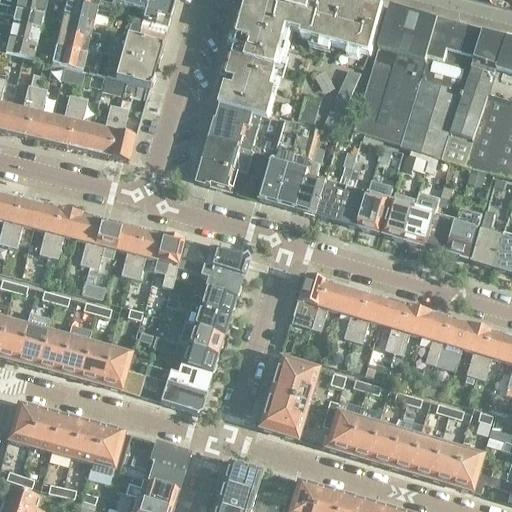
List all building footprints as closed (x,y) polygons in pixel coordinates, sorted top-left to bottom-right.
[(0,0),(0,8),(16,12),(43,18),(47,3),(33,0),(0,0)] [(66,0),(66,3),(96,11),(98,11),(109,14),(110,8),(112,0),(66,0)] [(112,0),(112,6),(113,6),(126,10),(128,0),(112,0)] [(128,0),(126,10),(135,12),(134,21),(132,20),(127,40),(137,43),(140,31),(144,15),(148,0),(128,0)] [(148,0),(144,15),(140,31),(137,43),(156,48),(161,50),(166,30),(174,0),(148,0)] [(292,0),(258,0),(259,1),(254,0),(248,0),(227,80),(236,82),(234,91),(225,89),(220,108),(221,108),(255,117),(269,121),(276,91),(279,83),(284,84),(290,65),(285,63),(293,33),(303,36),(302,40),(371,59),(384,10),(348,0),(292,0)] [(66,3),(62,19),(93,27),(105,30),(107,20),(95,17),(96,11),(66,3)] [(0,15),(14,19),(12,26),(39,33),(43,18),(16,12),(0,8),(0,15)] [(391,11),(355,135),(402,148),(401,151),(466,170),(508,44),(464,32),(391,11)] [(62,19),(59,35),(89,42),(102,46),(105,30),(93,27),(62,19)] [(0,39),(8,41),(36,47),(39,33),(12,26),(10,34),(0,31),(0,39)] [(59,35),(55,51),(86,58),(99,62),(102,46),(89,42),(59,35)] [(106,35),(96,78),(114,83),(126,86),(137,89),(149,93),(161,50),(156,48),(137,43),(127,40),(126,40),(126,41),(106,35)] [(0,55),(26,61),(27,61),(32,62),(36,47),(8,41),(0,39),(0,55)] [(511,42),(509,41),(508,44),(466,170),(471,171),(484,175),(511,181),(511,42)] [(55,51),(51,67),(55,68),(55,69),(96,78),(99,62),(86,58),(55,51)] [(81,89),(84,76),(64,71),(61,84),(81,89)] [(349,73),(333,110),(344,114),(361,76),(349,73)] [(0,82),(0,133),(5,135),(11,109),(0,106),(5,84),(0,82)] [(111,97),(120,99),(123,87),(114,84),(111,97)] [(134,101),(137,89),(126,86),(123,98),(134,101)] [(11,109),(5,135),(25,140),(37,92),(28,89),(22,112),(11,109)] [(41,116),(46,94),(37,92),(25,140),(46,145),(52,119),(41,116)] [(78,102),(68,99),(63,121),(52,119),(46,145),(67,150),(78,102)] [(305,100),(303,107),(319,111),(321,104),(305,100)] [(120,112),(108,160),(129,165),(135,139),(130,138),(123,136),(131,103),(123,101),(120,112)] [(78,102),(67,150),(87,155),(94,129),(82,126),(88,104),(78,102)] [(317,119),(319,111),(303,107),(301,115),(317,119)] [(211,139),(212,141),(212,142),(231,147),(246,151),(252,129),(255,117),(226,109),(221,108),(215,130),(213,132),(211,139)] [(94,129),(87,155),(108,160),(120,112),(109,109),(104,131),(94,129)] [(341,120),(344,114),(333,110),(331,116),(341,120)] [(315,127),(317,119),(301,115),(299,123),(315,127)] [(339,126),(341,120),(331,116),(328,121),(339,126)] [(339,126),(328,121),(325,127),(336,132),(339,126)] [(282,123),(270,163),(290,169),(309,174),(312,164),(313,164),(321,133),(282,123)] [(351,123),(348,132),(354,134),(357,125),(351,123)] [(336,132),(325,127),(323,133),(331,135),(335,136),(336,132)] [(208,154),(207,160),(240,170),(246,151),(239,150),(231,147),(212,142),(211,145),(209,146),(207,153),(208,154)] [(381,151),(377,165),(387,168),(391,154),(381,151)] [(309,174),(298,213),(317,218),(318,217),(326,190),(327,184),(317,181),(321,166),(325,155),(316,152),(313,164),(312,164),(309,174)] [(429,162),(410,157),(407,167),(426,173),(429,162)] [(348,159),(341,180),(350,183),(350,182),(356,163),(356,162),(348,159)] [(240,170),(207,160),(203,174),(201,175),(199,181),(200,183),(199,185),(206,187),(206,188),(211,190),(212,189),(234,195),(240,170)] [(265,179),(259,202),(279,208),(290,169),(270,163),(267,173),(265,179)] [(362,165),(356,163),(350,182),(356,184),(362,165)] [(449,169),(430,164),(427,175),(446,181),(449,169)] [(290,169),(279,208),(298,213),(309,174),(290,169)] [(265,179),(267,173),(258,170),(256,177),(265,179)] [(366,202),(359,229),(362,230),(363,232),(368,233),(370,233),(380,236),(382,230),(382,231),(389,208),(388,208),(399,173),(390,170),(379,206),(378,205),(379,202),(372,200),(371,203),(366,202)] [(480,190),(484,175),(471,171),(467,186),(480,190)] [(250,199),(259,202),(264,184),(255,181),(250,199)] [(508,186),(497,183),(494,193),(506,196),(508,186)] [(326,190),(318,217),(320,218),(321,219),(326,221),(329,220),(337,223),(345,195),(336,192),(336,189),(329,187),(328,190),(326,190)] [(455,193),(445,190),(441,205),(450,208),(455,193)] [(345,195),(337,223),(348,226),(348,227),(355,229),(357,229),(359,229),(366,202),(364,201),(365,198),(358,196),(357,199),(345,195)] [(0,196),(0,224),(3,226),(0,237),(0,247),(7,250),(19,201),(0,196)] [(386,233),(384,236),(394,239),(395,241),(401,243),(402,242),(405,243),(412,216),(410,215),(411,212),(404,210),(403,213),(401,212),(405,199),(396,196),(392,209),(386,233)] [(19,201),(7,250),(16,252),(22,230),(33,233),(40,206),(19,201)] [(475,258),(473,264),(483,267),(485,269),(490,270),(493,269),(495,270),(503,242),(508,225),(494,221),(496,214),(500,216),(503,206),(491,202),(481,235),(475,258)] [(412,216),(405,243),(408,244),(409,245),(415,247),(417,246),(426,249),(434,222),(438,206),(429,204),(425,216),(418,214),(417,217),(412,216)] [(40,206),(33,233),(44,236),(39,258),(48,260),(60,212),(40,206)] [(60,212),(48,260),(57,263),(63,241),(74,244),(81,217),(60,212)] [(455,228),(447,255),(449,256),(452,258),(458,259),(460,259),(469,262),(471,257),(478,235),(477,234),(483,214),(475,212),(471,226),(458,222),(456,228),(455,228)] [(81,217),(74,244),(85,247),(79,269),(89,271),(102,222),(81,217)] [(434,222),(426,249),(436,252),(438,253),(443,255),(445,254),(447,255),(455,228),(452,227),(453,225),(436,220),(435,222),(434,222)] [(122,228),(102,222),(89,271),(98,274),(104,251),(115,254),(122,228)] [(143,233),(122,228),(115,254),(126,257),(120,279),(130,282),(143,233)] [(143,233),(130,282),(139,284),(145,262),(157,265),(164,238),(143,233)] [(164,238),(157,265),(167,268),(161,290),(172,292),(177,270),(184,243),(164,238)] [(503,242),(495,270),(497,271),(498,273),(504,274),(507,273),(511,275),(511,241),(507,240),(506,243),(503,242)] [(184,243),(179,262),(243,281),(249,265),(246,260),(184,243)] [(179,262),(177,273),(199,280),(207,282),(204,291),(235,300),(236,298),(238,297),(240,291),(239,289),(241,282),(243,283),(243,281),(179,262)] [(305,278),(297,304),(309,307),(302,330),(311,333),(318,310),(326,284),(305,278)] [(14,287),(1,283),(0,288),(0,292),(12,295),(14,287)] [(326,284),(318,310),(311,333),(321,336),(328,313),(338,316),(346,290),(326,284)] [(106,291),(85,286),(82,299),(103,304),(106,291)] [(25,299),(27,290),(14,287),(12,295),(25,299)] [(346,290),(338,316),(350,320),(341,349),(350,352),(352,345),(359,322),(367,296),(346,290)] [(193,297),(190,307),(229,319),(231,312),(234,311),(236,306),(234,303),(235,300),(204,291),(201,299),(193,297)] [(178,304),(180,297),(170,294),(167,301),(178,304)] [(56,298),(43,295),(41,303),(54,307),(56,298)] [(367,296),(359,322),(352,345),(350,352),(359,355),(362,348),(368,325),(379,328),(387,302),(367,296)] [(67,310),(69,302),(56,298),(54,307),(67,310)] [(187,316),(184,328),(192,330),(192,329),(223,338),(223,336),(227,335),(228,330),(226,327),(229,319),(190,307),(190,308),(167,301),(165,309),(187,316)] [(384,354),(393,357),(400,335),(408,309),(387,302),(379,328),(391,332),(384,354)] [(98,310),(85,306),(83,315),(95,318),(98,310)] [(402,360),(409,337),(420,341),(428,315),(408,309),(393,357),(402,360)] [(95,318),(108,322),(111,313),(98,310),(95,318)] [(129,313),(127,321),(140,324),(142,316),(129,313)] [(428,315),(420,341),(431,344),(425,367),(434,369),(441,347),(449,321),(428,315)] [(156,341),(178,346),(216,359),(219,350),(222,349),(224,344),(222,341),(223,338),(192,329),(192,330),(184,328),(162,320),(159,331),(156,341)] [(449,321),(441,347),(434,369),(443,372),(450,350),(461,353),(469,327),(449,321)] [(0,361),(15,366),(25,329),(4,323),(0,339),(0,361)] [(469,327),(461,353),(472,356),(466,379),(475,382),(482,359),(490,333),(469,327)] [(36,371),(46,335),(25,329),(15,366),(36,371)] [(490,333),(482,359),(475,382),(484,385),(491,362),(502,365),(510,339),(490,333)] [(57,377),(67,340),(46,335),(36,371),(57,377)] [(151,347),(153,340),(141,336),(139,343),(151,347)] [(511,339),(510,339),(502,365),(511,368),(511,372),(506,391),(511,392),(511,339)] [(88,346),(67,340),(57,377),(78,383),(88,346)] [(152,351),(175,357),(174,358),(182,360),(180,368),(210,378),(211,375),(214,374),(216,368),(214,366),(216,359),(178,346),(156,341),(152,351)] [(109,352),(88,346),(78,383),(99,388),(109,352)] [(305,349),(293,346),(290,356),(302,360),(305,349)] [(130,358),(109,352),(99,388),(120,394),(121,394),(126,375),(130,358)] [(318,373),(279,361),(257,432),(297,443),(318,373)] [(348,364),(345,373),(358,377),(361,368),(348,364)] [(148,369),(145,378),(166,384),(204,396),(207,389),(209,389),(212,383),(210,381),(210,378),(180,368),(177,377),(148,369)] [(388,372),(376,369),(372,381),(384,385),(388,372)] [(121,394),(120,394),(138,399),(144,380),(126,375),(121,394)] [(339,379),(332,377),(329,390),(335,392),(339,379)] [(335,392),(341,393),(345,381),(339,379),(335,392)] [(365,396),(367,387),(354,383),(352,392),(365,396)] [(204,396),(166,384),(160,405),(196,416),(196,417),(202,415),(201,414),(207,397),(204,396)] [(365,396),(378,399),(380,391),(367,387),(365,396)] [(395,396),(393,404),(406,408),(408,400),(395,396)] [(408,400),(406,408),(419,412),(421,403),(408,400)] [(337,407),(329,405),(325,417),(333,420),(337,407)] [(39,414),(17,408),(7,444),(29,450),(39,414)] [(447,420),(450,412),(437,408),(434,416),(447,420)] [(450,412),(447,420),(460,424),(463,416),(450,412)] [(50,456),(60,419),(39,414),(29,450),(50,456)] [(357,422),(335,415),(324,452),(346,458),(357,422)] [(489,428),(492,420),(479,416),(477,425),(489,428)] [(330,433),(333,420),(325,417),(321,430),(330,433)] [(50,456),(71,462),(81,425),(60,419),(50,456)] [(357,422),(346,458),(367,464),(377,428),(357,422)] [(71,462),(91,468),(101,431),(81,425),(71,462)] [(398,434),(377,428),(367,464),(387,470),(398,434)] [(111,480),(123,437),(101,431),(91,468),(89,474),(111,480)] [(488,440),(511,447),(511,438),(492,432),(491,432),(488,440)] [(398,434),(387,470),(408,477),(419,440),(398,434)] [(419,440),(408,477),(429,483),(440,446),(419,440)] [(511,456),(511,447),(488,440),(486,449),(511,456)] [(154,445),(151,456),(128,449),(126,458),(135,460),(153,466),(184,476),(190,457),(154,445)] [(440,446),(429,483),(449,489),(460,453),(440,446)] [(449,489),(471,495),(482,459),(460,453),(449,489)] [(150,474),(147,485),(178,495),(184,476),(153,466),(135,460),(132,469),(150,474)] [(229,465),(223,488),(255,498),(262,474),(229,465)] [(490,480),(511,487),(511,466),(511,467),(508,477),(492,472),(490,480)] [(21,480),(8,476),(5,484),(18,488),(21,480)] [(34,484),(21,480),(18,488),(31,493),(34,484)] [(511,487),(490,480),(488,489),(511,496),(511,487)] [(147,485),(140,503),(168,511),(172,511),(178,495),(147,485)] [(312,511),(318,492),(297,485),(288,511),(312,511)] [(223,488),(216,510),(222,511),(250,511),(255,498),(223,488)] [(49,489),(47,497),(60,500),(62,492),(49,489)] [(8,491),(1,511),(36,511),(40,502),(8,491)] [(73,503),(75,494),(62,492),(60,500),(73,503)] [(312,511),(334,511),(339,498),(318,492),(312,511)] [(273,495),(271,503),(280,506),(283,498),(273,495)] [(97,501),(84,497),(81,505),(94,509),(97,501)] [(334,511),(357,511),(360,504),(339,498),(334,511)] [(268,502),(264,511),(273,511),(276,505),(268,502)] [(168,511),(140,503),(137,511),(168,511)]
